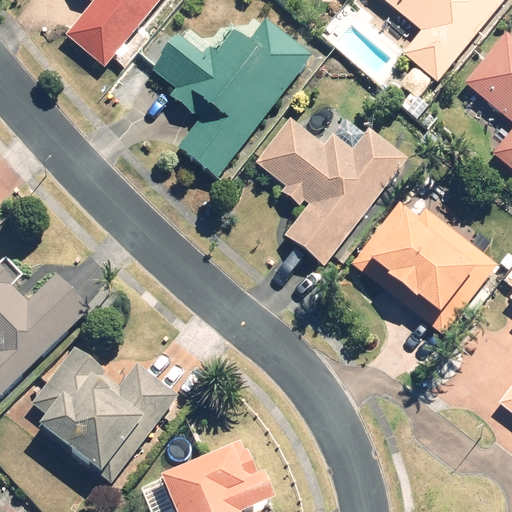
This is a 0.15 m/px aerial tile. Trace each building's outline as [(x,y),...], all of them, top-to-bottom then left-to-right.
[(60,42),(98,76),(164,0),(73,0),(87,12),(60,42)] [(367,0),(416,38),(399,59),(435,88),(505,0),(367,0)] [(214,188),(308,64),(260,27),(242,52),(226,39),(214,55),(205,49),(197,59),(171,40),(144,76),(171,97),(165,105),(196,128),(173,158),(214,188)] [(511,47),(504,41),(463,93),(511,131),(511,136),(493,161),(511,176),(511,47)] [(317,275),(404,169),(363,135),(349,153),(332,139),(321,152),(289,126),(251,172),(279,195),(275,200),(293,215),(298,208),(304,213),(279,244),(317,275)] [(496,273),(424,217),(416,228),(395,211),(349,271),(442,343),(496,273)] [(0,403),(98,312),(66,278),(35,308),(15,287),(27,275),(9,256),(0,264),(0,403)] [(511,296),(501,311),(511,319),(511,386),(492,412),(511,427),(511,296)] [(54,418),(44,430),(123,492),(191,405),(142,367),(123,391),(109,380),(115,373),(84,350),(40,407),(54,418)] [(202,469),(166,483),(177,511),(266,511),(291,502),(280,475),(267,480),(255,450),(249,452),(245,443),(199,461),(202,469)]
